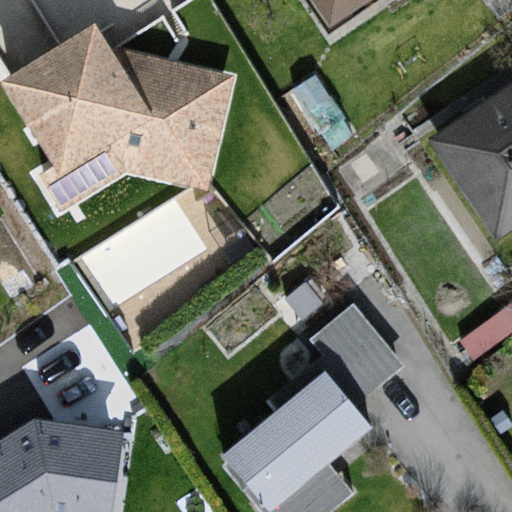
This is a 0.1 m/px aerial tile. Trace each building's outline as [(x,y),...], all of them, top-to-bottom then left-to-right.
[(313,0),(332,27),(372,0),(313,0)] [(5,84),(77,204),(122,176),(212,201),(236,87),(116,55),(106,34),(5,84)] [(511,75),(427,127),(496,238),(511,228),(511,75)] [(222,454),(264,511),(310,511),(343,488),(333,476),(385,438),(363,408),(402,380),(348,308),(302,342),(328,376),(222,454)] [(30,414),(0,435),(0,511),(107,511),(120,424),(30,414)]
